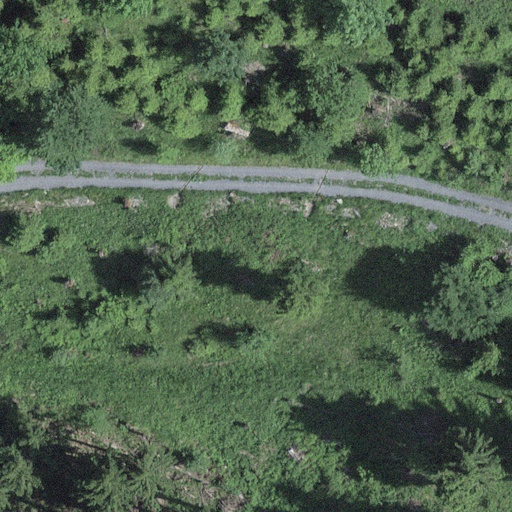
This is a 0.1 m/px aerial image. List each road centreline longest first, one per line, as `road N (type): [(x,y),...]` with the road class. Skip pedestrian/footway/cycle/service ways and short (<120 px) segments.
road 1 (track): [(0,181),(77,174),(342,178),(511,215)]
road 2 (track): [(0,364),(347,377)]
